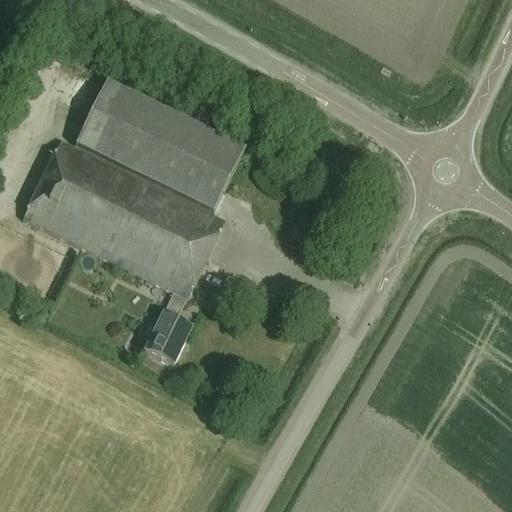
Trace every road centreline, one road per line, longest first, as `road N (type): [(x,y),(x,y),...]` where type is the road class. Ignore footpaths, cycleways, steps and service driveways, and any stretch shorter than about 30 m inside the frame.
road 1 (unclassified): [(253,511),(447,171)]
road 2 (tertiary): [(447,171),(149,0)]
road 3 (unclassified): [(447,171),(511,33)]
